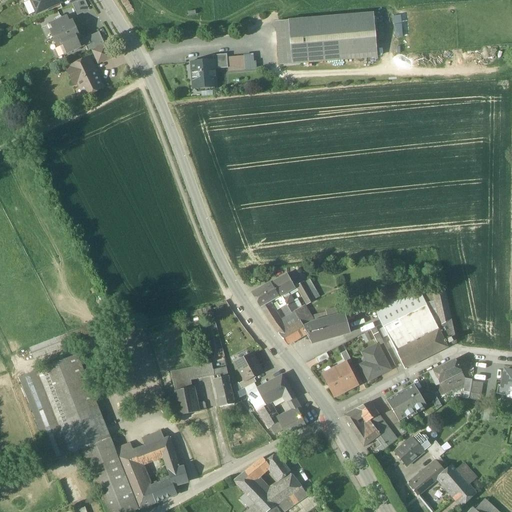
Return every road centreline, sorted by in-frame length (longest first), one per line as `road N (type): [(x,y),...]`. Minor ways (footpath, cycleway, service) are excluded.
road 1 (tertiary): [(331,421),(231,278),(141,61),(105,0)]
road 2 (residential): [(511,357),(455,354),(331,421)]
road 3 (residential): [(331,421),(160,511)]
road 4 (track): [(0,149),(150,81)]
